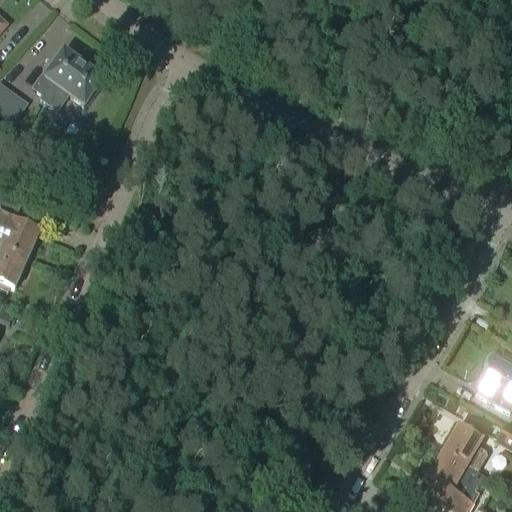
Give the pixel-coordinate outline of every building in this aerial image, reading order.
[(99,87),(102,83),(63,56),(54,68),(51,66),(32,93),(43,101),(49,91),(66,103),(68,99),(83,109),(91,98),(94,100),(101,89),(99,87)] [(0,118),(12,128),(26,108),(0,89),(0,118)] [(0,252),(26,264),(39,235),(0,218),(0,252)] [(14,293),(26,264),(0,252),(0,293),(7,296),(9,291),(14,293)] [(0,315),(0,326),(7,330),(12,320),(0,315)] [(497,369),(494,367),(475,399),(509,418),(511,413),(511,366),(502,361),(497,369)] [(486,435),(471,426),(466,434),(458,429),(442,457),(477,477),(487,460),(485,456),(477,451),(486,435)] [(511,457),(511,433),(504,429),(494,446),(511,457)] [(425,503),(440,511),(470,511),(478,498),(474,496),(483,480),(477,477),(442,457),(426,485),(433,489),(425,503)]
